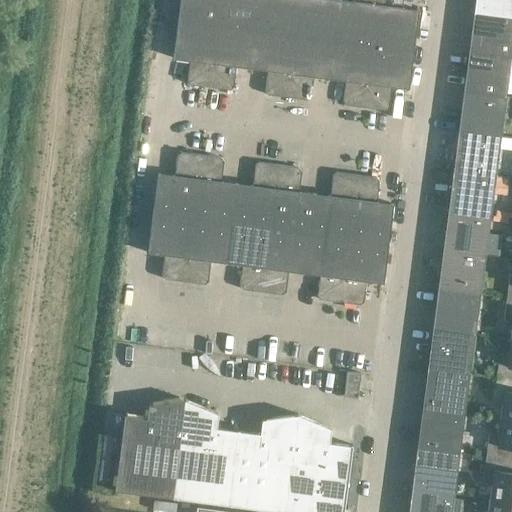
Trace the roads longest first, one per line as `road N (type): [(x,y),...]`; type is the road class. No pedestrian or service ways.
road 1 (unclassified): [(418,145),(150,118)]
road 2 (unclassified): [(390,340),(125,316)]
road 3 (unclassified): [(390,340),(418,145)]
road 4 (unclassified): [(369,511),(390,340)]
road 5 (unclassified): [(418,145),(438,0)]
